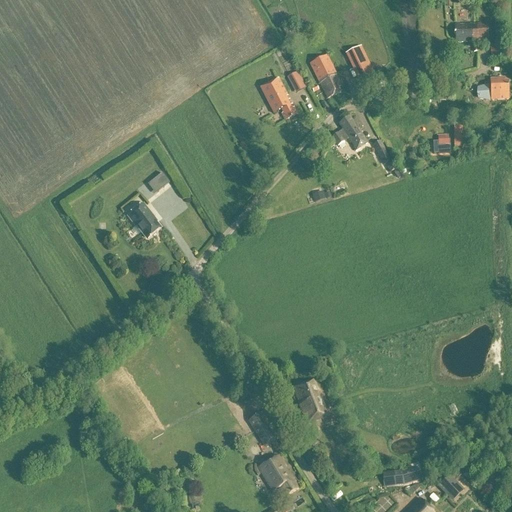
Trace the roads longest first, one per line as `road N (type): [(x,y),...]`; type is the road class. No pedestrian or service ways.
road 1 (unclassified): [(334,511),(192,276),(332,119),(487,74)]
road 2 (track): [(192,276),(87,359),(0,409)]
